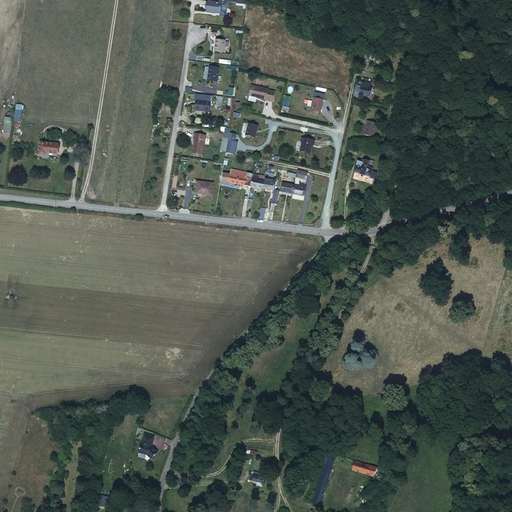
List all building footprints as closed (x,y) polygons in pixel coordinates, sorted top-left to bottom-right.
[(222,3),(209,2),(208,11),(221,12),(222,3)] [(226,39),(217,38),(216,50),(225,51),(226,39)] [(218,68),(209,66),(207,79),(216,80),(218,68)] [(358,84),(355,96),(360,97),(364,80),(359,79),(358,84)] [(251,85),(249,95),(266,99),(265,100),(272,101),(274,91),(267,89),(268,88),(251,85)] [(285,95),(282,107),(288,108),(291,97),(285,95)] [(324,98),(314,96),(311,109),(321,111),(324,98)] [(211,100),(196,99),(195,109),(210,110),(211,100)] [(375,124),(365,122),(362,135),(371,138),(375,124)] [(246,123),(244,135),(254,137),(257,125),(246,123)] [(235,133),(229,132),(225,152),(232,153),(235,133)] [(208,135),(197,133),(196,138),(197,138),(196,143),(197,143),(197,145),(196,145),(195,153),(205,155),(208,135)] [(315,139),(302,136),(301,141),(302,141),(301,150),(311,152),(313,143),(314,143),(315,139)] [(59,148),(38,146),(37,159),(45,159),(45,157),(58,158),(59,148)] [(369,160),(360,157),(360,160),(355,159),(353,171),(369,175),(368,177),(376,179),(378,171),(372,170),(373,167),(368,165),(369,160)] [(232,183),(250,187),(250,186),(252,173),(230,169),(230,173),(225,172),(223,182),(232,183)] [(309,173),(298,171),(296,178),(308,180),(309,173)] [(255,174),(252,173),(250,186),(263,188),(264,181),(257,180),(254,179),(255,174)] [(277,182),(265,180),(264,181),(263,188),(275,190),(275,189),(277,182)] [(213,184),(198,183),(197,193),(212,194),(213,184)] [(293,194),(295,186),(285,183),(283,191),(293,194)] [(300,187),(295,186),(293,194),(304,196),(307,184),(301,183),(300,187)] [(280,191),(275,189),(275,190),(272,204),(275,204),(277,205),(280,191)] [(155,439),(145,436),(142,446),(139,455),(148,457),(151,461),(158,454),(153,449),(152,448),(155,439)] [(336,455),(329,453),(314,502),(321,505),(336,455)] [(397,473),(354,460),(352,468),(395,482),(397,473)] [(257,470),(253,478),(263,483),(267,475),(257,470)]
